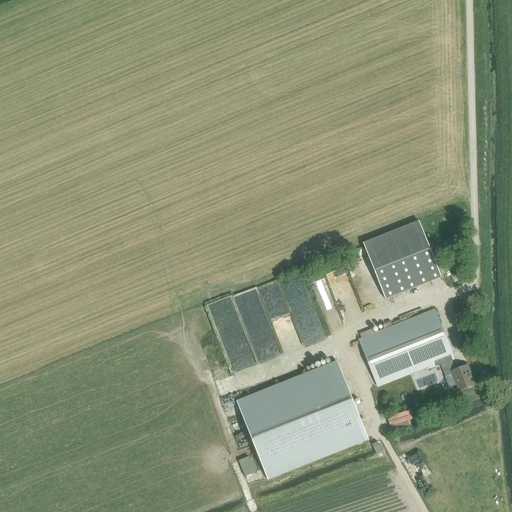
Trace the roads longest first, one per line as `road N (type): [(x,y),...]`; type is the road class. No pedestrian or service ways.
road 1 (track): [(427,511),(372,415),(344,334),(214,390),(252,507)]
road 2 (track): [(344,334),(474,285),(475,269)]
